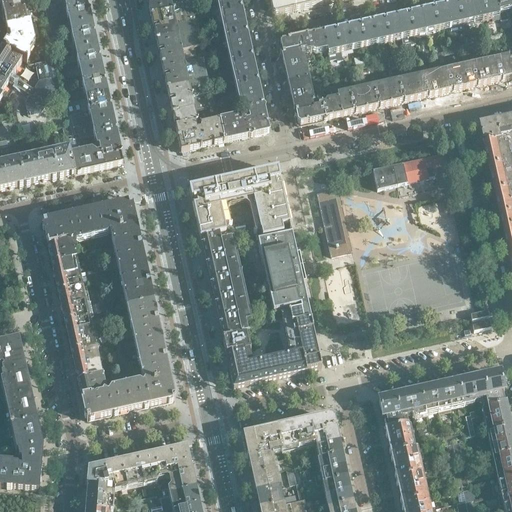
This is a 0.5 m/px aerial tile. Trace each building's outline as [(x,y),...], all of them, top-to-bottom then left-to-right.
[(169,9),(166,0),(146,0),(149,14),(169,9)] [(241,10),(238,0),(237,0),(218,4),(221,16),(242,12),(241,11),(241,10)] [(294,14),(291,0),(280,0),(270,3),(273,18),(274,18),(294,14)] [(311,10),(308,0),(291,0),(294,14),(311,10)] [(327,6),(326,0),(308,0),(311,10),(327,6)] [(498,15),(494,0),(483,0),(480,0),(481,0),(481,1),(469,3),(473,23),(481,21),(481,23),(491,21),(491,19),(498,17),(498,15)] [(511,0),(494,0),(498,15),(506,14),(505,11),(511,9),(511,0)] [(25,14),(22,1),(0,5),(3,19),(25,14)] [(85,1),(63,6),(42,10),(48,34),(71,29),(91,25),(85,1)] [(473,23),(469,3),(459,6),(459,5),(458,5),(457,5),(456,5),(456,6),(445,9),(449,28),(456,27),(457,29),(467,27),(466,24),(473,23)] [(197,22),(194,9),(193,4),(169,9),(149,14),(153,31),(173,27),(197,22)] [(449,28),(445,9),(434,11),(434,10),(433,10),(432,10),(432,11),(432,12),(420,14),(425,34),(432,32),(433,34),(442,32),(442,30),(449,28)] [(244,24),(242,13),(242,12),(221,16),(224,29),(244,24)] [(28,28),(25,14),(3,19),(3,20),(3,21),(3,24),(5,25),(6,32),(28,28)] [(425,34),(420,14),(410,16),(409,16),(408,16),(407,16),(407,17),(396,20),(400,39),(408,37),(409,39),(418,37),(418,35),(425,34)] [(400,39),(396,20),(385,22),(385,21),(384,21),(383,21),(383,22),(372,25),(376,44),(384,43),(384,45),(389,44),(394,43),(393,41),(400,39)] [(246,35),(244,24),(224,29),(227,40),(247,36),(247,35),(246,35)] [(93,33),(93,32),(92,32),(91,25),(71,29),(73,36),(71,36),(72,42),(94,37),(94,36),(93,34),(93,33)] [(376,44),(372,25),(361,27),(360,27),(360,26),(359,27),(359,28),(347,30),(351,50),(359,48),(360,50),(370,48),(369,46),(376,44)] [(34,47),(30,27),(28,28),(6,32),(8,39),(9,40),(10,45),(9,45),(6,45),(3,50),(6,51),(5,52),(22,63),(25,65),(31,57),(29,56),(34,47)] [(183,51),(181,42),(176,43),(173,27),(153,31),(162,68),(181,64),(186,63),(183,51)] [(351,50),(347,30),(337,33),(336,32),(335,32),(334,32),(334,33),(325,35),(323,36),(327,53),(327,55),(335,53),(335,55),(345,53),(344,51),(351,50)] [(249,48),(247,37),(247,36),(227,40),(229,53),(249,48)] [(327,53),(323,36),(313,38),(309,39),(309,38),(308,38),(307,38),(306,38),(305,39),(305,40),(306,40),(309,53),(309,54),(311,54),(318,53),(318,55),(327,53)] [(96,50),(94,41),(95,40),(94,39),(94,38),(94,37),(72,42),(73,46),(75,46),(77,54),(96,50)] [(203,47),(201,40),(190,43),(191,49),(203,47)] [(309,53),(306,40),(305,40),(283,45),(283,44),(281,45),(280,47),(279,47),(280,49),(281,53),(280,53),(280,56),(281,57),(282,58),(282,56),(298,53),(299,55),(300,55),(309,53)] [(252,59),(249,48),(229,53),(232,65),(252,61),(252,60),(252,59)] [(32,90),(15,79),(13,77),(22,63),(5,52),(6,51),(3,50),(2,52),(1,51),(0,53),(0,54),(0,55),(0,97),(9,84),(11,85),(12,85),(29,96),(30,99),(26,105),(28,118),(41,115),(55,93),(53,86),(59,85),(54,62),(35,66),(39,83),(35,90),(32,90)] [(99,57),(99,56),(98,56),(96,50),(77,54),(78,60),(76,61),(77,66),(99,61),(99,60),(99,59),(99,57)] [(302,68),(300,56),(300,55),(299,55),(298,53),(282,56),(282,58),(285,72),(302,68)] [(369,69),(367,64),(360,65),(358,60),(354,61),(356,72),(369,69)] [(511,81),(511,78),(508,63),(508,61),(501,63),(500,60),(490,63),(491,65),(484,67),(488,87),(499,84),(500,85),(501,85),(501,84),(502,84),(511,81)] [(102,74),(100,65),(101,64),(100,64),(100,63),(99,61),(77,66),(78,70),(80,70),(82,78),(102,74)] [(255,72),(252,62),(252,61),(232,65),(235,77),(255,72)] [(186,89),(184,77),(181,64),(162,68),(167,93),(186,89)] [(488,87),(484,67),(476,69),(476,66),(466,68),(466,71),(459,72),(464,92),(475,90),(476,90),(477,90),(477,89),(488,87)] [(307,67),(302,68),(285,72),(288,87),(305,83),(310,82),(307,67)] [(464,92),(459,72),(452,74),(451,71),(441,73),(442,76),(434,78),(439,98),(450,95),(451,95),(451,96),(452,96),(453,95),(453,94),(464,92)] [(257,83),(255,72),(235,77),(238,89),(258,85),(258,84),(257,84),(257,83)] [(104,81),(104,80),(103,80),(102,74),(82,78),(84,84),(81,85),(82,90),(104,85),(104,84),(104,83),(104,81)] [(439,98),(434,78),(428,79),(427,77),(417,79),(418,81),(411,83),(415,103),(426,100),(426,101),(427,101),(428,101),(428,100),(439,98)] [(415,103),(411,83),(403,85),(403,82),(393,84),(394,87),(386,88),(391,108),(402,106),(402,107),(403,107),(403,106),(404,106),(404,105),(415,103)] [(208,84),(186,89),(167,93),(170,105),(189,101),(214,96),(211,83),(208,84)] [(309,98),(305,83),(288,87),(292,102),(309,98)] [(108,104),(105,89),(106,89),(106,88),(105,87),(104,85),(82,90),(83,95),(86,95),(89,109),(87,110),(88,114),(110,109),(110,108),(110,107),(109,106),(110,105),(108,104)] [(260,96),(258,89),(258,86),(258,85),(238,89),(240,101),(260,96)] [(391,108),(386,88),(379,90),(378,87),(369,89),(369,92),(361,94),(366,114),(377,111),(377,112),(378,112),(379,112),(379,111),(380,111),(391,108)] [(366,114),(361,94),(354,95),(354,93),(344,95),(345,97),(337,99),(337,101),(341,119),(353,117),(354,117),(355,117),(355,116),(366,114)] [(263,109),(260,96),(240,101),(242,109),(243,110),(245,109),(245,111),(246,112),(247,112),(263,109)] [(312,111),(309,98),(292,102),(295,116),(295,117),(312,113),(312,111)] [(192,113),(189,101),(170,105),(172,117),(192,113)] [(341,119),(337,101),(330,103),(330,105),(322,107),(322,108),(325,123),(325,124),(326,124),(327,123),(327,122),(341,119)] [(325,123),(322,108),(312,111),(312,113),(295,117),(295,116),(294,117),(294,118),(294,119),(295,122),(296,122),(297,127),(298,127),(300,128),(323,123),(324,124),(325,124),(325,123)] [(114,129),(110,114),(111,113),(111,112),(110,111),(110,109),(88,114),(66,119),(71,139),(78,137),(79,142),(93,139),(115,134),(115,132),(115,131),(115,130),(115,129),(114,129)] [(219,117),(217,109),(209,110),(211,118),(219,117)] [(266,123),(264,112),(264,111),(264,110),(263,110),(263,109),(247,112),(250,124),(251,126),(266,123)] [(225,145),(220,125),(200,129),(208,118),(206,110),(200,118),(202,120),(196,130),(195,124),(175,129),(181,155),(225,145)] [(195,124),(192,113),(172,117),(175,129),(195,124)] [(249,139),(246,124),(244,122),(242,123),(242,122),(239,121),(232,122),(237,142),(249,139)] [(511,143),(511,121),(500,125),(504,144),(505,144),(510,143),(511,143)] [(237,142),(232,122),(220,125),(225,145),(237,142)] [(268,134),(266,123),(251,126),(250,124),(246,124),(249,139),(249,140),(251,140),(252,139),(268,135),(268,134)] [(504,144),(500,125),(482,128),(486,145),(485,146),(487,147),(487,148),(504,144)] [(118,146),(116,138),(117,137),(116,136),(116,135),(115,134),(93,139),(94,143),(96,142),(98,150),(118,146)] [(86,176),(82,155),(79,142),(78,137),(71,139),(65,140),(68,152),(69,152),(75,178),(86,176)] [(510,156),(508,149),(506,148),(505,144),(504,144),(487,148),(489,160),(510,156)] [(120,158),(118,146),(98,150),(99,156),(95,157),(96,161),(101,160),(101,162),(120,158)] [(57,181),(52,158),(50,149),(33,153),(35,160),(40,184),(51,182),(52,183),(55,182),(56,181),(57,181)] [(69,152),(68,152),(58,155),(59,157),(52,158),(57,181),(58,180),(59,181),(62,181),(62,179),(73,177),(74,178),(75,178),(69,152)] [(99,173),(96,161),(95,157),(92,155),(86,156),(86,155),(82,155),(86,176),(99,173)] [(511,167),(511,164),(510,156),(489,160),(492,172),(511,167)] [(122,167),(120,158),(101,162),(101,160),(96,161),(99,173),(117,169),(118,170),(119,170),(120,170),(121,170),(121,169),(122,169),(122,168),(122,167)] [(446,177),(442,158),(432,160),(432,161),(403,167),(393,169),(392,169),(373,173),(372,173),(377,193),(397,189),(397,188),(407,186),(436,179),(436,180),(446,177)] [(40,184),(35,160),(25,162),(26,164),(19,166),(24,188),(25,188),(26,189),(29,188),(30,187),(40,184)] [(24,188),(19,166),(12,167),(11,165),(2,167),(7,191),(18,189),(19,190),(22,190),(23,188),(24,188)] [(511,180),(511,167),(492,172),(495,185),(511,180)] [(289,229),(277,174),(217,187),(228,236),(253,231),(256,243),(283,237),(282,231),(289,229)] [(511,193),(511,180),(495,185),(498,197),(511,193)] [(228,236),(217,187),(189,193),(200,242),(201,242),(219,238),(228,236)] [(351,255),(337,194),(337,193),(317,198),(331,260),(351,255)] [(511,206),(511,193),(498,197),(500,209),(511,206)] [(452,213),(450,202),(443,203),(445,215),(452,213)] [(175,403),(133,214),(134,213),(133,209),(131,209),(131,207),(129,207),(127,206),(124,206),(123,208),(106,212),(110,232),(110,233),(114,236),(113,238),(145,382),(146,384),(144,388),(145,389),(149,409),(175,403)] [(511,219),(511,206),(500,209),(503,221),(511,219)] [(110,232),(106,212),(105,212),(103,211),(100,212),(99,213),(87,216),(92,239),(108,235),(110,233),(110,232)] [(92,239),(87,216),(74,219),(73,218),(70,218),(69,220),(68,220),(73,240),(76,243),(92,239)] [(511,219),(503,221),(506,233),(511,231),(511,219)] [(73,240),(68,220),(43,226),(48,248),(69,243),(70,244),(73,240)] [(239,277),(231,243),(221,245),(219,238),(201,242),(210,283),(239,277)] [(306,286),(299,257),(296,258),(291,238),(257,245),(262,267),(265,266),(266,272),(266,274),(266,275),(266,276),(266,278),(266,279),(266,280),(266,281),(267,282),(267,283),(267,284),(268,285),(268,286),(269,287),(270,287),(271,293),(268,293),(273,315),(300,309),(301,313),(299,313),(301,318),(309,317),(302,287),(306,286)] [(75,261),(72,247),(71,245),(70,244),(69,243),(48,248),(52,267),(74,262),(75,261)] [(77,276),(74,262),(52,267),(55,281),(77,276)] [(365,324),(354,270),(331,275),(342,328),(365,324)] [(81,290),(77,276),(55,281),(58,296),(81,290)] [(247,315),(239,277),(210,283),(219,321),(247,315)] [(86,289),(81,290),(58,296),(62,310),(84,305),(89,304),(86,289)] [(87,320),(84,305),(62,310),(65,325),(87,320)] [(271,356),(270,351),(262,353),(263,358),(257,360),(258,365),(251,366),(248,353),(249,352),(251,352),(247,336),(223,341),(222,341),(233,390),(321,371),(310,322),(309,317),(301,318),(299,313),(281,317),(289,352),(287,352),(285,354),(286,358),(279,360),(278,355),(271,356)] [(247,336),(245,327),(250,326),(247,315),(219,321),(223,341),(247,336)] [(91,334),(87,320),(65,325),(68,339),(91,334)] [(94,349),(91,334),(68,339),(71,354),(94,349)] [(374,349),(372,342),(366,343),(362,344),(364,351),(374,349)] [(21,358),(18,343),(1,347),(0,365),(0,366),(3,366),(3,361),(21,358)] [(97,363),(94,349),(71,354),(75,368),(97,363)] [(25,370),(24,366),(22,365),(21,358),(3,361),(3,366),(3,368),(5,376),(24,372),(24,371),(25,370)] [(100,378),(97,363),(75,368),(78,383),(100,378)] [(27,385),(26,379),(27,378),(26,374),(24,373),(24,372),(5,376),(3,377),(4,382),(2,383),(4,390),(27,385)] [(504,395),(500,376),(490,378),(488,377),(485,378),(484,380),(482,380),(481,379),(477,380),(477,381),(470,383),(474,401),(483,399),(484,402),(488,401),(487,398),(502,395),(504,395)] [(104,393),(101,378),(100,378),(78,383),(82,402),(103,397),(104,396),(105,394),(104,393)] [(474,401),(470,383),(464,384),(463,383),(459,384),(459,385),(458,385),(463,406),(474,404),(474,401)] [(463,406),(458,385),(457,386),(456,384),(452,385),(451,387),(445,388),(449,409),(463,406)] [(31,395),(30,391),(28,390),(27,385),(4,390),(7,403),(30,397),(30,396),(31,395)] [(149,409),(145,389),(144,388),(142,386),(126,390),(131,413),(149,409)] [(449,409),(445,388),(432,391),(437,412),(449,409)] [(131,413),(126,390),(110,394),(107,397),(111,417),(131,413)] [(437,412),(432,391),(426,392),(425,391),(421,392),(421,394),(420,394),(425,415),(437,412)] [(425,415),(420,394),(419,394),(418,393),(414,394),(413,395),(407,397),(411,417),(414,417),(425,415)] [(505,406),(502,395),(487,398),(488,401),(484,402),(483,402),(485,411),(505,406)] [(111,417),(107,397),(104,396),(103,397),(82,402),(85,415),(84,417),(85,420),(86,421),(87,423),(111,417)] [(33,410),(31,404),(33,403),(32,399),(30,398),(30,397),(7,403),(10,415),(33,410)] [(411,417),(407,397),(401,398),(400,397),(396,398),(396,399),(394,400),(393,399),(389,399),(388,401),(378,403),(382,422),(384,421),(399,418),(399,420),(404,419),(404,417),(410,416),(411,417)] [(508,418),(506,413),(508,412),(507,408),(505,408),(505,406),(485,411),(484,411),(486,423),(508,418)] [(36,420),(36,416),(34,416),(33,410),(10,415),(12,427),(10,428),(35,423),(35,422),(36,420)] [(252,427),(249,416),(239,418),(242,429),(252,427)] [(406,428),(404,420),(404,419),(399,420),(399,418),(384,421),(386,433),(406,428)] [(511,428),(510,425),(509,424),(508,418),(486,423),(489,435),(510,431),(510,429),(511,428)] [(334,431),(332,421),(330,420),(316,423),(315,422),(312,423),(311,424),(310,424),(313,440),(322,438),(322,437),(325,436),(325,433),(334,431)] [(38,435),(37,430),(38,428),(37,424),(36,424),(35,423),(10,428),(10,429),(13,429),(15,441),(38,435)] [(314,445),(313,440),(310,424),(309,425),(308,424),(304,424),(303,426),(294,428),(298,448),(314,445)] [(298,448),(294,428),(283,430),(282,429),(278,430),(278,432),(277,432),(282,452),(298,448)] [(411,440),(408,428),(406,428),(386,433),(386,434),(385,435),(386,439),(388,439),(389,445),(411,440)] [(282,452),(277,432),(276,432),(275,431),(271,432),(270,433),(260,435),(264,452),(261,453),(262,459),(270,458),(269,455),(282,452)] [(338,446),(336,437),(337,436),(336,432),(335,432),(334,431),(325,433),(325,436),(322,437),(322,438),(313,440),(314,445),(317,447),(318,451),(338,446)] [(511,442),(511,438),(511,437),(511,436),(511,432),(510,432),(510,431),(489,435),(492,447),(511,442)] [(470,440),(469,434),(455,437),(457,443),(470,440)] [(42,446),(41,442),(39,441),(38,435),(15,441),(18,453),(19,453),(41,448),(41,447),(42,446)] [(264,452),(260,435),(252,437),(250,436),(247,437),(246,439),(244,439),(248,455),(247,457),(247,460),(249,461),(249,462),(262,459),(261,453),(264,452)] [(457,443),(455,437),(443,440),(444,445),(457,443)] [(414,452),(411,440),(389,445),(390,450),(389,452),(390,455),(391,456),(392,457),(414,452)] [(444,445),(443,440),(431,442),(432,448),(444,445)] [(511,442),(492,447),(495,460),(511,455),(511,442)] [(340,458),(338,446),(318,451),(321,462),(340,458)] [(40,463),(41,450),(41,448),(19,453),(21,461),(23,462),(23,461),(40,463)] [(195,492),(193,483),(194,482),(193,478),(192,478),(191,473),(192,473),(191,469),(190,468),(186,454),(187,454),(186,451),(184,452),(172,455),(171,455),(176,478),(170,479),(157,493),(158,500),(159,500),(195,492)] [(416,462),(414,452),(392,457),(392,458),(391,459),(391,463),(393,463),(394,469),(411,465),(410,464),(416,462)] [(462,462),(460,454),(454,456),(456,463),(462,462)] [(176,478),(171,455),(161,457),(160,456),(157,457),(156,459),(155,459),(159,479),(166,478),(170,479),(176,478)] [(511,468),(511,455),(495,460),(497,472),(511,468)] [(159,479),(155,459),(153,459),(152,458),(148,459),(148,461),(138,463),(143,486),(158,483),(159,480),(159,479)] [(274,474),(270,458),(262,459),(249,462),(250,465),(249,466),(250,470),(251,470),(253,479),(274,474)] [(340,458),(321,462),(319,463),(322,474),(343,470),(340,458)] [(40,471),(40,463),(23,461),(23,462),(23,469),(22,471),(22,477),(39,478),(39,477),(41,477),(41,472),(40,471)] [(419,474),(417,467),(419,467),(418,462),(416,462),(410,464),(411,465),(394,469),(395,474),(394,476),(395,479),(397,480),(397,481),(414,478),(413,476),(419,474)] [(143,486),(138,463),(128,465),(127,464),(123,464),(123,466),(121,466),(126,490),(143,486)] [(17,491),(19,471),(19,469),(12,469),(12,467),(6,466),(5,490),(6,492),(11,492),(12,491),(17,491)] [(126,490),(121,466),(119,467),(118,466),(115,466),(114,468),(105,470),(109,489),(114,489),(114,492),(126,490)] [(511,468),(497,472),(500,484),(511,481),(511,468)] [(300,479),(299,476),(297,469),(292,470),(296,487),(301,485),(300,483),(300,479)] [(109,489),(105,470),(89,473),(88,487),(89,487),(109,489)] [(347,479),(346,475),(344,475),(343,470),(322,474),(324,486),(346,482),(345,480),(347,479)] [(40,485),(40,480),(39,479),(39,478),(22,477),(22,471),(19,471),(17,491),(38,493),(39,486),(40,485)] [(275,474),(274,474),(253,479),(257,495),(278,491),(275,474)] [(422,487),(420,480),(422,479),(421,474),(419,474),(413,476),(414,478),(397,481),(397,482),(396,484),(397,487),(398,488),(400,493),(416,490),(416,488),(422,487)] [(468,487),(466,479),(459,480),(461,488),(468,487)] [(511,494),(511,481),(500,484),(503,496),(511,494)] [(348,494),(347,489),(348,487),(348,484),(346,483),(346,482),(324,486),(327,499),(348,494)] [(305,503),(304,500),(302,491),(301,485),(296,487),(300,504),(305,503)] [(424,499),(423,492),(425,491),(423,486),(422,487),(416,488),(416,490),(400,493),(401,499),(400,500),(400,504),(402,504),(402,506),(420,502),(419,500),(424,499)] [(111,501),(112,493),(114,492),(114,489),(109,489),(89,487),(88,494),(87,495),(87,499),(88,500),(88,499),(111,501)] [(263,511),(282,508),(278,491),(257,495),(260,511),(263,511)] [(198,507),(195,492),(159,500),(162,511),(179,511),(198,508),(198,507)] [(351,505),(348,494),(327,499),(330,510),(351,505)] [(511,494),(503,496),(505,508),(511,506),(511,494)] [(425,511),(427,511),(425,504),(428,504),(426,498),(424,499),(419,500),(420,502),(402,506),(403,507),(401,508),(402,511),(403,511),(425,511)] [(110,511),(111,501),(88,499),(88,500),(87,507),(86,507),(86,511),(87,511),(92,511),(110,511)] [(467,511),(473,511),(471,503),(465,505),(466,511),(467,511)]
